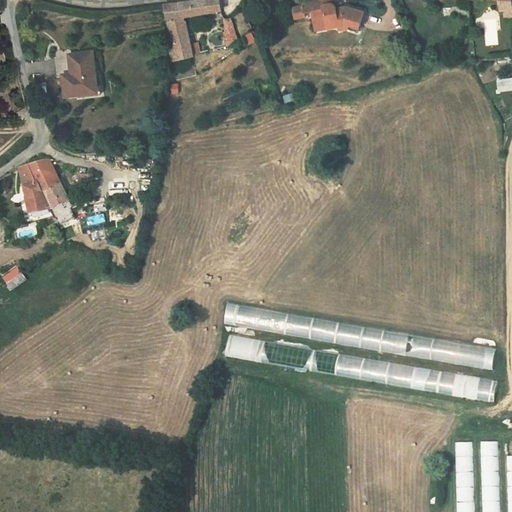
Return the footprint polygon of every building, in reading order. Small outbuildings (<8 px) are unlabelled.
[(174,0),(169,1),(174,25),(177,41),(174,42),(177,55),(199,48),(191,15),(227,8),(225,0),(174,0)] [(305,16),(316,13),(318,23),(319,26),(343,23),(344,26),(352,25),(359,29),(368,15),(355,7),(345,9),(341,10),(340,7),(327,9),(325,0),(316,0),(303,3),(304,9),(305,16)] [(343,0),(325,0),(327,9),(340,7),(341,10),(345,9),(343,0)] [(511,0),(499,0),(500,10),(505,10),(506,18),(511,18),(511,0)] [(304,9),(294,11),(295,22),(307,20),(305,16),(304,9)] [(307,20),(307,24),(318,23),(316,13),(305,16),(307,20)] [(233,20),(224,23),(232,43),(241,39),(233,20)] [(75,47),(57,49),(60,70),(68,70),(69,83),(73,83),(75,92),(94,88),(94,92),(105,90),(100,47),(75,51),(75,47)] [(500,90),(511,89),(511,78),(500,78),(500,90)] [(49,208),(72,201),(53,159),(48,158),(24,168),(31,199),(29,199),(33,212),(49,208)] [(21,265),(6,276),(11,284),(26,272),(21,265)] [(26,272),(11,284),(15,290),(30,278),(26,272)] [(495,416),(498,427),(511,423),(511,421),(510,411),(495,416)] [(499,511),(498,441),(483,441),(484,511),(499,511)] [(474,511),(472,442),(459,442),(460,511),(474,511)]
